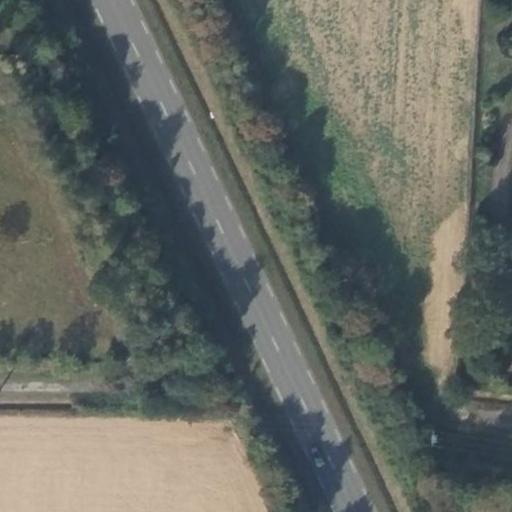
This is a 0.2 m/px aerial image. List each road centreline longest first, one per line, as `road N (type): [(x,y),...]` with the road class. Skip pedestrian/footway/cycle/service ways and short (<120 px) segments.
road 1 (primary): [(355,511),(113,0)]
road 2 (residential): [(0,396),(138,399)]
